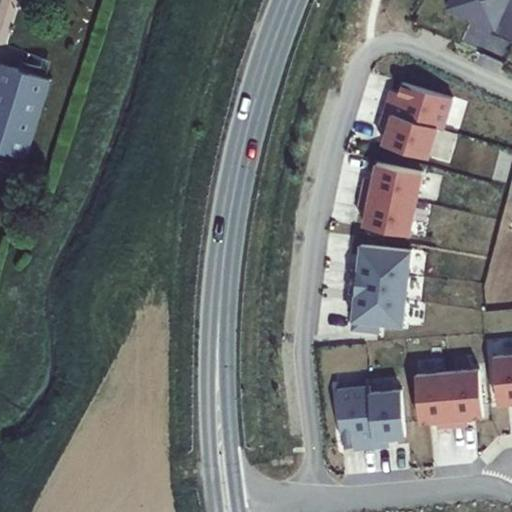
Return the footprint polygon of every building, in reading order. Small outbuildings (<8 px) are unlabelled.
[(511,0),(453,0),(449,9),(473,20),(474,16),(494,25),(491,32),(511,41),(511,0)] [(0,63),(0,152),(21,160),(48,81),(0,63)] [(445,129),(454,98),(404,83),(399,99),(391,96),(382,126),(390,128),(385,144),(429,158),(439,127),(445,129)] [(411,235),(425,172),(379,163),(376,179),(367,177),(361,207),(369,209),(366,225),(411,235)] [(412,250),(363,245),(353,329),(380,332),(381,322),(404,325),(412,250)] [(511,355),(495,357),(499,403),(511,401),(511,355)] [(481,369),(417,375),(421,421),(438,419),(439,428),(469,425),(468,417),(485,415),(481,369)] [(371,386),(339,389),(343,442),(360,440),(361,448),(391,446),(391,438),(407,436),(403,390),(372,393),(371,386)]
